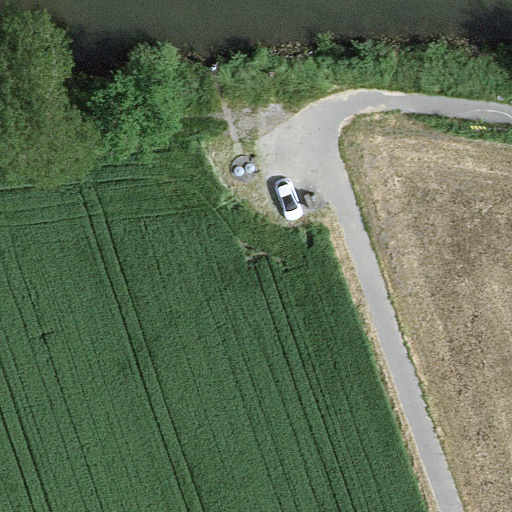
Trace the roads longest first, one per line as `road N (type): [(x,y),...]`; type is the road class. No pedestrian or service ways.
road 1 (track): [(450,511),(317,133)]
road 2 (track): [(317,133),(199,101),(0,123)]
road 3 (track): [(511,114),(353,101),(317,133)]
